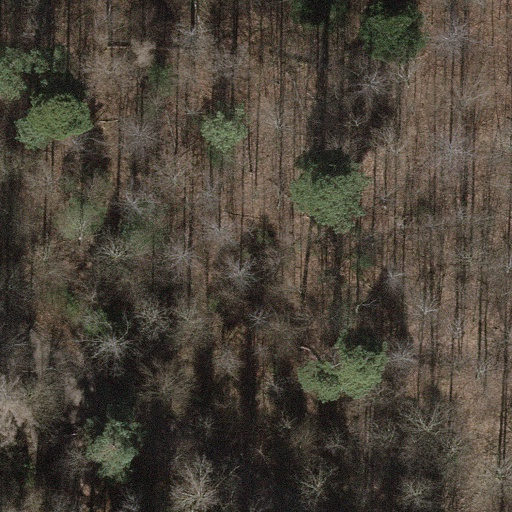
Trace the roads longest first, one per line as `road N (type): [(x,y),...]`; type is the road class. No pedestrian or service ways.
road 1 (track): [(29,359),(279,511)]
road 2 (track): [(29,359),(55,415),(62,511)]
